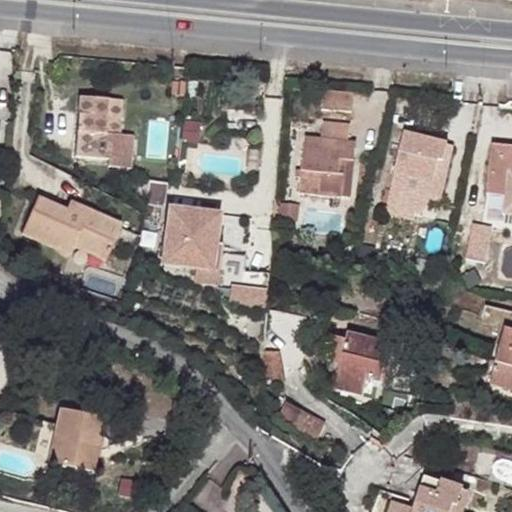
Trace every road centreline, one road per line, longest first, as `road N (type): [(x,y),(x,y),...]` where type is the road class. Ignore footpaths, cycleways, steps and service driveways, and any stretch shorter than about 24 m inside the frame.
road 1 (secondary): [(90,18),(511,56)]
road 2 (residential): [(306,511),(140,335),(0,272)]
road 3 (secondary): [(511,34),(270,12)]
road 4 (secondary): [(270,12),(146,0)]
